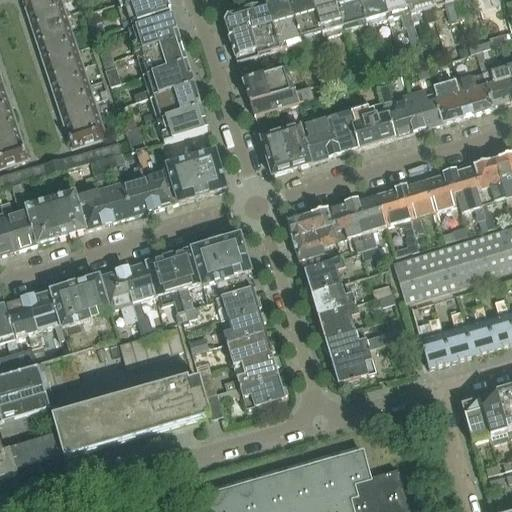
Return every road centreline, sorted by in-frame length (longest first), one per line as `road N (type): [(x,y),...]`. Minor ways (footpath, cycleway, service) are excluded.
road 1 (residential): [(13,511),(11,504),(323,420)]
road 2 (residential): [(259,212),(0,292)]
road 3 (residential): [(511,133),(259,212)]
road 4 (residential): [(190,0),(259,212)]
road 5 (residential): [(323,420),(259,212)]
road 6 (residential): [(470,511),(434,392)]
